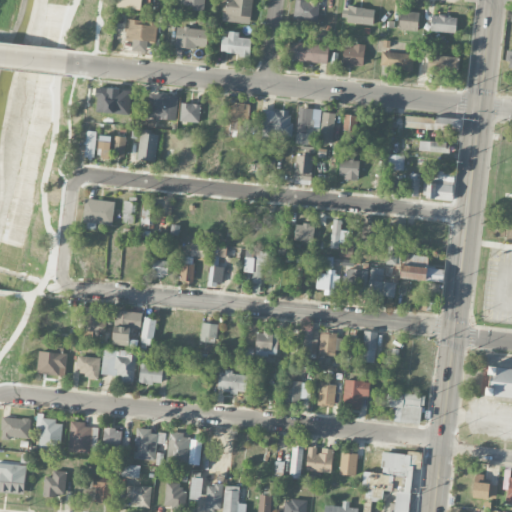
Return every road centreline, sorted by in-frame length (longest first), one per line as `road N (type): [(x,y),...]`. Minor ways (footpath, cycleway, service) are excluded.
road 1 (secondary): [(492,0),(434,511)]
road 2 (residential): [(469,216),(84,175),(70,190),(62,284)]
road 3 (residential): [(511,110),(66,63)]
road 4 (residential): [(442,445),(0,395)]
road 5 (residential): [(455,331),(62,284)]
